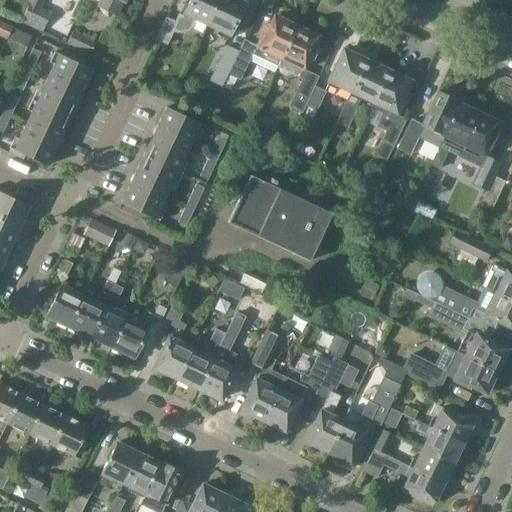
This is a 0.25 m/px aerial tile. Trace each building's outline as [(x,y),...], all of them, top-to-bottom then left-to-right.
[(40,9),(44,0),(30,0),(20,22),(31,27),(39,8),(40,9)] [(96,0),(98,1),(96,7),(116,16),(123,1),(126,2),(126,0),(96,0)] [(205,24),(216,0),(189,0),(181,18),(177,17),(175,23),(164,18),(154,39),(165,44),(174,25),(178,27),(179,28),(182,28),(185,28),(187,27),(189,25),(190,24),(191,23),(193,18),(205,24)] [(225,39),(242,3),(235,0),(216,0),(205,24),(217,30),(215,35),(225,39)] [(50,13),(40,9),(39,8),(31,27),(42,32),(50,13)] [(295,27),(273,17),(268,26),(265,24),(255,46),(242,40),(237,53),(227,74),(239,80),(248,60),(274,72),(276,67),(295,27)] [(0,36),(25,48),(31,36),(4,24),(0,32),(0,36)] [(306,63),(314,48),(312,47),(316,37),(295,27),(276,67),(278,74),(284,77),(290,74),(298,78),(305,62),(306,63)] [(85,52),(90,42),(72,33),(67,44),(85,52)] [(227,74),(237,53),(225,47),(215,69),(227,74)] [(30,71),(39,52),(31,48),(22,67),(30,71)] [(350,93),(365,61),(342,51),(326,86),(336,91),(338,88),(350,93)] [(80,95),(92,70),(58,54),(46,79),(80,95)] [(371,103),(386,72),(365,61),(350,93),(348,97),(335,124),(346,129),(360,98),(371,103)] [(21,90),(30,71),(22,67),(13,87),(21,90)] [(301,113),(305,106),(313,88),(317,78),(305,72),(300,82),(288,107),(301,113)] [(382,167),(384,161),(403,120),(393,116),(409,82),(386,72),(371,103),(369,108),(382,114),(376,127),(386,132),(374,156),(376,157),(373,163),(382,167)] [(69,118),(80,95),(46,79),(36,102),(69,118)] [(315,111),(324,93),(313,88),(305,106),(315,111)] [(437,147),(458,105),(458,102),(437,92),(421,126),(410,121),(397,149),(408,154),(416,137),(437,147)] [(8,117),(17,98),(9,94),(0,114),(8,117)] [(58,141),(69,118),(36,102),(25,125),(58,141)] [(459,157),(464,146),(479,114),(458,105),(437,147),(429,165),(438,169),(446,152),(447,152),(459,157)] [(188,147),(199,123),(166,107),(154,131),(188,147)] [(0,134),(8,117),(0,114),(0,113),(0,134)] [(483,187),(492,169),(482,165),(501,125),(479,114),(464,146),(476,152),(472,161),(481,165),(473,183),(483,187)] [(47,166),(58,141),(25,125),(13,150),(47,166)] [(177,171),(188,147),(154,131),(143,155),(177,171)] [(288,138),(275,132),(271,142),(283,148),(288,138)] [(215,161),(224,141),(216,138),(208,157),(215,161)] [(165,195),(177,171),(143,155),(132,179),(165,195)] [(206,180),(215,161),(208,157),(199,176),(206,180)] [(306,262),(329,216),(247,175),(225,222),(306,262)] [(492,208),(504,182),(493,177),(481,203),(492,208)] [(154,219),(165,195),(132,179),(121,203),(154,219)] [(194,208),(203,188),(195,184),(186,204),(194,208)] [(0,214),(19,224),(28,206),(0,193),(0,214)] [(185,226),(194,208),(186,204),(177,222),(185,226)] [(0,241),(9,245),(19,224),(0,214),(0,241)] [(106,246),(113,230),(90,220),(83,235),(106,246)] [(485,263),(492,249),(454,231),(447,245),(485,263)] [(130,251),(136,238),(127,234),(120,247),(130,251)] [(0,265),(9,245),(0,241),(0,265)] [(63,261),(58,272),(66,275),(71,265),(63,261)] [(511,275),(493,266),(483,288),(485,289),(493,293),(511,302),(511,275)] [(89,336),(114,284),(120,272),(112,268),(97,299),(83,292),(67,326),(89,336)] [(418,285),(418,287),(418,289),(418,291),(419,293),(421,295),(422,296),(424,297),(425,298),(434,302),(467,318),(493,331),(498,321),(511,327),(511,302),(493,293),(485,289),(479,302),(477,305),(476,305),(441,288),(441,286),(440,284),(440,282),(438,280),(437,278),(435,277),(433,276),(431,276),(429,276),(426,276),(424,277),(423,278),(421,279),(420,281),(419,283),(418,285)] [(370,302),(377,286),(364,280),(356,295),(370,302)] [(67,326),(83,292),(61,282),(45,315),(67,326)] [(235,288),(223,282),(216,296),(229,302),(230,299),(239,303),(243,294),(245,290),(236,286),(235,288)] [(111,346),(126,313),(116,308),(119,300),(117,299),(122,288),(114,284),(89,336),(111,346)] [(405,289),(401,297),(402,298),(414,303),(414,301),(417,294),(405,289)] [(243,294),(239,303),(223,335),(197,389),(205,393),(204,395),(216,401),(217,399),(219,400),(233,371),(222,365),(224,361),(221,360),(229,342),(246,308),(267,318),(271,308),(243,294)] [(431,309),(428,316),(466,335),(458,353),(480,364),(496,371),(497,370),(500,369),(503,362),(502,359),(506,350),(505,349),(488,341),(493,331),(467,318),(434,302),(431,309)] [(174,381),(190,349),(178,343),(180,338),(179,338),(185,325),(177,321),(183,309),(172,304),(163,322),(173,327),(170,334),(153,368),(163,373),(162,375),(174,381)] [(160,321),(165,309),(157,305),(152,315),(144,311),(140,319),(126,313),(111,346),(133,357),(152,317),(160,321)] [(197,389),(223,335),(214,330),(202,355),(190,349),(174,381),(188,387),(189,385),(197,389)] [(261,368),(241,410),(251,415),(252,417),(255,419),(258,420),(260,419),(262,420),(277,391),(283,378),(268,371),(273,361),(268,358),(277,338),(265,332),(250,363),(261,368)] [(325,400),(305,441),(315,446),(316,449),(322,452),(325,451),(327,452),(341,423),(329,417),(338,398),(332,395),(346,366),(339,363),(348,342),(341,339),(331,359),(329,363),(314,394),(325,400)] [(407,359),(403,367),(408,370),(406,373),(438,389),(445,373),(455,378),(454,381),(469,388),(471,385),(486,393),(490,383),(494,382),(497,375),(495,372),(496,371),(480,364),(458,353),(443,346),(434,365),(410,353),(407,359)] [(277,391),(262,420),(264,421),(265,424),(268,425),(271,427),(273,426),(284,431),(304,389),(314,394),(329,363),(316,356),(306,377),(300,374),(295,384),(283,378),(277,391)] [(341,423),(327,452),(328,453),(329,455),(335,458),(338,457),(348,462),(368,421),(378,426),(379,426),(381,422),(388,407),(399,386),(398,386),(383,379),(372,403),(370,402),(367,407),(364,413),(362,417),(360,416),(347,409),(341,423)] [(0,420),(6,423),(20,394),(0,384),(0,420)] [(28,434),(42,405),(20,394),(6,423),(28,434)] [(51,445),(65,415),(42,405),(28,434),(51,445)] [(406,407),(402,414),(413,419),(414,419),(417,412),(406,406),(406,407)] [(381,422),(395,429),(402,415),(402,414),(401,413),(388,407),(381,422)] [(471,421),(442,407),(436,420),(431,417),(427,426),(461,442),(471,421)] [(74,456),(88,427),(65,415),(51,445),(74,456)] [(451,462),(461,442),(427,426),(418,422),(413,431),(427,438),(422,449),(451,462)] [(383,454),(392,434),(378,427),(369,447),(383,454)] [(123,484),(138,454),(116,443),(101,473),(123,484)] [(394,459),(383,454),(369,447),(358,469),(374,477),(380,465),(408,479),(402,491),(431,505),(441,483),(408,467),(408,466),(394,459)] [(451,462),(422,449),(416,461),(412,459),(408,466),(408,467),(441,483),(451,462)] [(159,464),(157,463),(138,454),(123,484),(145,494),(159,464)] [(161,511),(181,472),(158,461),(157,463),(159,464),(145,494),(140,504),(156,511),(161,511)] [(0,488),(2,489),(8,475),(0,471),(0,488)] [(30,488),(36,475),(28,471),(21,484),(30,488)] [(37,492),(44,479),(36,475),(30,488),(37,492)] [(81,511),(95,483),(82,477),(64,511),(81,511)] [(213,511),(222,494),(201,483),(186,511),(181,511),(178,510),(176,511),(213,511)] [(61,505),(66,494),(51,487),(46,498),(43,497),(38,506),(49,511),(59,511),(63,506),(61,505)] [(222,494),(213,511),(239,511),(244,504),(222,494)]
